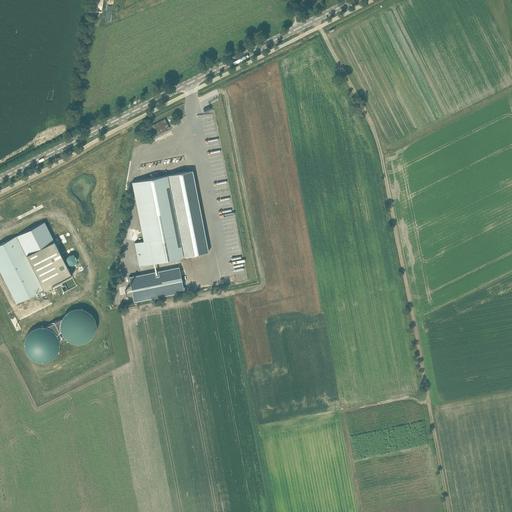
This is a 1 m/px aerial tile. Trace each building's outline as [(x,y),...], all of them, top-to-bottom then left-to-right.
[(153,131),(155,135),(159,133),(159,134),(159,133),(163,131),(165,130),(167,129),(167,130),(168,129),(167,129),(170,128),(165,119),(151,126),(153,130),(152,131),(153,131)] [(192,170),(132,182),(144,241),(135,242),(139,265),(209,251),(192,170)] [(45,221),(16,236),(43,289),(72,275),(45,221)] [(0,243),(0,270),(16,303),(43,289),(16,236),(0,243)] [(178,267),(128,276),(134,302),(185,292),(180,266),(178,266),(178,267)] [(60,325),(60,326),(60,328),(61,329),(61,331),(61,332),(62,334),(63,335),(64,337),(65,338),(66,339),(67,340),(68,341),(69,342),(71,343),(72,343),(74,344),(75,344),(77,344),(78,344),(80,344),(82,344),(83,344),(85,343),(86,343),(87,342),(89,341),(90,340),(91,339),(92,338),(93,337),(94,335),(95,334),(95,332),(96,331),(96,329),(96,328),(97,326),(96,325),(96,323),(96,321),(95,320),(95,319),(94,317),(93,316),(92,315),(91,313),(90,312),(89,311),(87,310),(86,310),(85,309),(83,309),(82,308),(80,308),(78,308),(77,308),(75,308),(74,309),(72,309),(71,310),(69,310),(68,311),(67,312),(66,313),(65,315),(64,316),(63,317),(62,319),(61,320),(61,321),(61,323),(60,325)] [(23,343),(23,345),(23,346),(23,348),(23,349),(24,351),(24,352),(25,354),(26,355),(27,356),(28,357),(29,358),(30,359),(32,360),(33,361),(35,362),(36,362),(38,362),(39,363),(41,363),(42,363),(44,362),(46,362),(47,362),(49,361),(50,360),(51,359),(53,358),(54,357),(55,356),(56,355),(56,354),(57,354),(57,353),(57,352),(58,352),(58,351),(58,349),(59,348),(59,346),(59,345),(59,343),(59,341),(58,340),(58,338),(57,337),(57,335),(56,334),(55,333),(54,332),(53,331),(51,330),(50,329),(49,328),(47,328),(46,327),(44,327),(42,326),(41,326),(39,326),(38,327),(36,327),(35,328),(33,328),(32,329),(30,330),(29,331),(28,332),(27,333),(26,334),(25,335),(24,337),(24,338),(23,340),(23,341),(23,343)]
